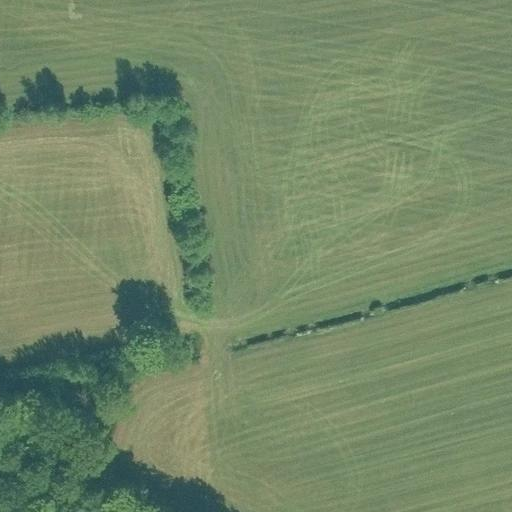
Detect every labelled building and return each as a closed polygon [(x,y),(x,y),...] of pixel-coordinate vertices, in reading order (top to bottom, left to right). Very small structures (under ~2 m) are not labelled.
[(59,57),(45,60),(50,95),(65,93),(59,57)] [(103,85),(131,84),(130,71),(103,72),(103,85)] [(91,88),(89,75),(65,79),(67,91),(91,88)] [(160,87),(160,77),(142,76),(141,86),(160,87)] [(212,149),(215,171),(237,167),(224,86),(202,89),(209,128),(188,131),(192,152),(212,149)] [(273,133),(263,134),(264,164),(274,164),(273,133)]
